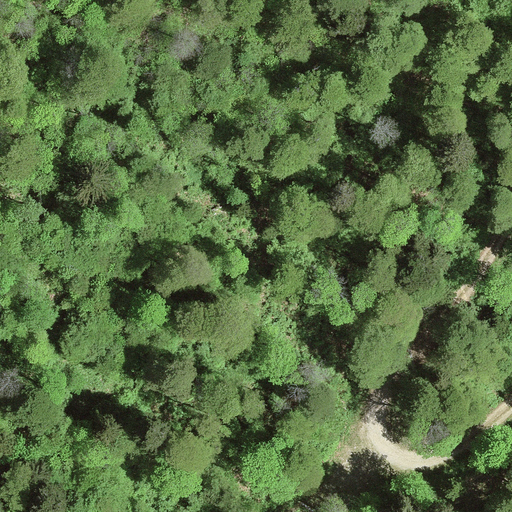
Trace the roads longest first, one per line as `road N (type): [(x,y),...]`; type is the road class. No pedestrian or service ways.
road 1 (track): [(391,456),(367,430),(376,377),(511,206)]
road 2 (track): [(511,409),(419,465),(391,456)]
